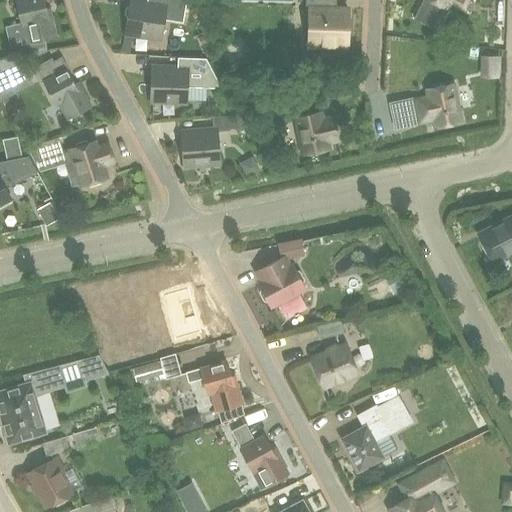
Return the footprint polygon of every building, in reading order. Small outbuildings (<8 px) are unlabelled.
[(30,42),(55,36),(51,16),(48,17),(43,0),(16,0),(22,24),(26,23),(30,42)] [(330,7),(330,0),(305,0),(305,8),(310,8),(309,19),(305,22),(305,30),(309,34),(309,46),(347,47),(348,8),(330,7)] [(422,0),(413,19),(433,29),(444,7),(446,8),(449,2),(449,0),(422,0)] [(125,31),(161,37),(166,7),(130,1),(129,6),(126,8),(125,15),(127,18),(125,31)] [(133,33),(125,32),(122,52),(130,53),(133,33)] [(44,40),(28,43),(30,53),(46,49),(44,40)] [(499,76),(501,54),(482,53),(480,75),(499,76)] [(0,59),(0,92),(13,85),(10,80),(25,72),(17,57),(0,59)] [(177,69),(151,68),(150,99),(187,100),(187,86),(221,87),(206,58),(177,57),(177,69)] [(43,81),(55,104),(59,102),(67,118),(91,107),(81,89),(79,90),(67,69),(66,69),(60,58),(53,62),(51,59),(39,66),(41,69),(38,70),(44,81),(43,81)] [(435,126),(460,121),(452,84),(427,89),(429,98),(418,101),(421,119),(433,116),(435,126)] [(321,115),(320,112),(295,117),(303,154),(328,148),(326,140),(338,138),(333,113),(321,115)] [(213,131),(181,133),(183,164),(220,161),(217,134),(217,130),(213,131)] [(5,153),(21,151),(18,135),(3,138),(5,153)] [(108,143),(96,147),(94,141),(89,142),(86,140),(76,143),(75,147),(70,149),(82,184),(87,183),(90,185),(100,182),(101,178),(106,177),(102,164),(113,161),(108,143)] [(36,146),(28,149),(34,162),(40,171),(50,167),(43,144),(36,146)] [(0,205),(11,199),(3,185),(35,168),(28,154),(0,160),(0,205)] [(49,199),(37,206),(46,223),(58,216),(61,214),(53,200),(50,201),(49,199)] [(511,217),(480,235),(483,241),(481,245),(485,253),(490,254),(493,260),(511,249),(511,217)] [(255,265),(281,257),(278,245),(251,252),(255,265)] [(262,268),(253,272),(259,283),(261,288),(260,292),(264,299),(268,301),(271,305),(277,302),(285,316),(306,305),(298,291),(304,287),(302,283),(303,279),(299,271),(295,270),(292,265),(290,266),(286,257),(285,255),(281,257),(278,259),(262,268)] [(401,267),(385,274),(394,293),(411,285),(401,267)] [(163,274),(128,284),(133,302),(161,294),(174,340),(201,333),(188,287),(168,292),(163,274)] [(341,319),(316,325),(320,337),(344,331),(341,319)] [(345,344),(311,358),(323,386),(357,372),(345,344)] [(26,383),(0,390),(0,418),(1,418),(38,407),(34,395),(33,392),(84,377),(84,376),(105,370),(106,371),(107,370),(99,355),(26,373),(29,382),(26,383)] [(160,360),(132,368),(136,381),(164,373),(160,360)] [(209,392),(214,411),(241,403),(236,383),(233,384),(226,361),(186,372),(188,381),(203,377),(207,393),(209,392)] [(412,418),(399,395),(378,406),(376,404),(357,415),(363,426),(342,438),(359,470),(383,457),(373,439),(412,418)] [(1,418),(0,418),(0,425),(3,424),(9,443),(45,432),(41,416),(38,407),(1,418)] [(240,425),(231,430),(241,448),(240,448),(252,471),(254,470),(263,487),(270,483),(288,473),(278,455),(276,457),(264,435),(255,441),(250,443),(240,425)] [(73,433),(76,446),(99,439),(96,427),(73,433)] [(390,434),(378,440),(387,455),(398,449),(390,434)] [(65,436),(42,443),(46,455),(69,448),(65,436)] [(56,457),(28,472),(46,506),(51,503),(57,504),(64,500),(66,495),(71,492),(60,472),(63,470),(56,457)] [(442,511),(432,492),(453,481),(442,461),(400,484),(408,499),(390,509),(391,511),(442,511)] [(511,502),(511,482),(502,482),(502,503),(511,502)] [(175,491),(186,511),(206,511),(202,503),(191,483),(175,491)] [(90,503),(92,511),(104,511),(117,508),(112,495),(90,503)] [(307,511),(302,500),(276,511),(307,511)] [(70,511),(91,511),(88,503),(70,509),(70,511)]
